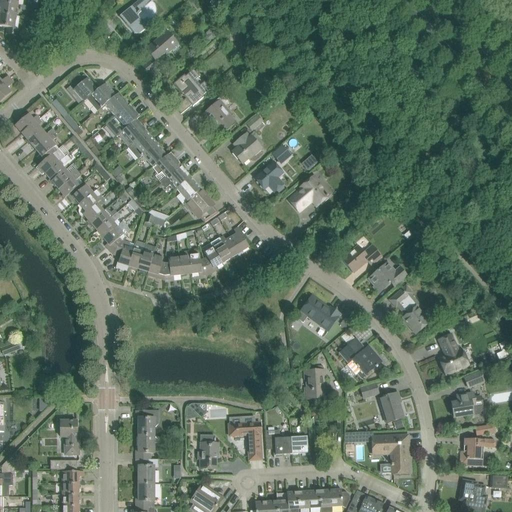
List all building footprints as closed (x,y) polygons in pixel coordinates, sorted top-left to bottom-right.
[(139,0),(120,17),(134,34),(139,35),(152,24),(150,22),(152,20),(154,18),(155,16),(155,13),(156,11),(155,8),(154,6),(153,3),(152,1),(153,0),(139,0)] [(0,14),(16,17),(18,6),(0,3),(0,4),(0,14)] [(0,14),(0,26),(7,28),(6,34),(18,36),(19,29),(17,29),(19,17),(16,17),(0,14)] [(207,36),(204,38),(207,42),(209,40),(210,41),(212,40),(216,37),(215,37),(218,35),(213,29),(212,30),(210,29),(205,34),(207,36)] [(157,40),(145,50),(152,59),(141,68),(155,84),(163,77),(155,68),(159,65),(156,61),(165,54),(166,55),(172,51),(175,54),(182,48),(167,31),(161,37),(160,37),(157,40)] [(260,60),(250,69),(255,74),(265,66),(260,60)] [(239,67),(233,72),(236,75),(242,70),(239,67)] [(184,76),(174,85),(186,99),(175,108),(181,115),(191,106),(193,107),(203,98),(202,97),(210,90),(209,88),(208,89),(207,87),(200,87),(195,81),(196,73),(195,72),(194,71),(185,78),(184,76)] [(77,72),(68,80),(72,85),(70,87),(84,103),(87,100),(91,96),(98,90),(88,78),(84,74),(82,77),(77,72)] [(0,88),(11,80),(8,76),(2,82),(0,79),(0,88)] [(14,83),(11,80),(0,88),(0,102),(12,93),(8,88),(14,83)] [(106,83),(98,90),(91,96),(87,100),(97,112),(102,108),(105,106),(104,105),(116,96),(116,95),(106,83)] [(104,105),(105,106),(115,117),(129,105),(119,93),(116,95),(116,96),(104,105)] [(204,114),(202,116),(206,121),(214,131),(217,128),(222,134),(235,122),(229,116),(230,114),(223,106),(228,102),(222,96),(212,104),(214,106),(204,114)] [(56,99),(51,103),(64,119),(70,115),(56,99)] [(115,117),(106,125),(116,137),(117,136),(125,129),(125,130),(137,120),(140,117),(129,105),(115,117)] [(15,126),(22,134),(39,120),(36,116),(33,119),(29,115),(15,126)] [(257,117),(246,126),(251,132),(262,123),(257,117)] [(67,122),(75,131),(79,127),(72,119),(67,122)] [(22,134),(28,142),(42,130),(38,126),(42,123),(39,120),(22,134)] [(125,129),(117,136),(128,148),(132,144),(147,132),(137,120),(125,130),(125,129)] [(83,132),(79,127),(75,131),(79,136),(83,132)] [(42,130),(28,142),(35,150),(54,133),(56,132),(53,129),(46,135),(42,130)] [(143,156),(157,144),(147,132),(132,144),(128,148),(138,160),(143,156)] [(54,133),(35,150),(40,155),(37,157),(42,163),(58,149),(52,141),(57,137),(54,133)] [(246,134),(235,144),(238,148),(233,153),(242,164),(249,159),(261,149),(251,137),(250,138),(246,134)] [(70,139),(77,147),(81,144),(74,136),(70,139)] [(89,140),(85,143),(95,155),(99,152),(89,140)] [(77,147),(83,155),(87,152),(81,144),(77,147)] [(167,156),(157,144),(143,156),(153,168),(156,166),(156,165),(167,156)] [(283,145),(272,154),(282,165),(292,156),(283,145)] [(42,163),(38,166),(40,169),(39,170),(39,172),(41,175),(43,175),(44,174),(45,174),(65,157),(58,149),(42,163)] [(94,159),(87,152),(83,155),(90,163),(94,159)] [(99,152),(95,155),(99,160),(103,157),(99,152)] [(162,173),(166,178),(181,165),(170,153),(167,156),(156,165),(156,166),(153,168),(159,175),(162,173)] [(67,155),(65,157),(45,174),(52,182),(66,170),(63,166),(71,159),(67,155)] [(264,190),(268,186),(274,193),(283,185),(277,179),(283,174),(273,163),(255,179),(264,190)] [(175,191),(176,190),(191,177),(181,165),(166,178),(160,183),(166,189),(170,186),(175,191)] [(106,182),(111,179),(101,167),(96,171),(106,182)] [(52,182),(58,190),(79,173),(76,169),(70,175),(66,170),(52,182)] [(112,174),(116,179),(120,176),(115,171),(112,174)] [(65,198),(67,196),(79,186),(82,183),(78,179),(81,176),(79,173),(58,190),(65,198)] [(187,202),(201,190),(191,177),(176,190),(180,194),(187,202)] [(303,190),(290,201),(299,212),(312,200),(317,206),(329,196),(313,178),(301,188),(303,190)] [(81,189),(79,186),(67,196),(72,202),(75,200),(79,205),(93,193),(87,185),(81,189)] [(187,202),(186,203),(193,211),(191,213),(198,221),(200,219),(204,224),(219,213),(218,212),(213,206),(215,205),(201,190),(187,202)] [(79,209),(79,211),(79,213),(80,215),(81,216),(81,217),(83,215),(97,203),(98,203),(101,201),(101,200),(103,199),(96,191),(93,193),(79,205),(81,207),(79,209)] [(132,198),(136,203),(143,197),(139,193),(132,198)] [(124,194),(119,198),(124,203),(128,199),(124,194)] [(147,202),(143,197),(136,203),(140,208),(141,208),(147,202)] [(97,203),(83,215),(90,223),(104,211),(101,207),(105,204),(101,200),(101,201),(98,203),(97,203)] [(132,200),(130,202),(128,204),(135,211),(139,208),(132,200)] [(104,211),(90,223),(96,231),(117,213),(114,210),(111,213),(107,208),(104,211)] [(147,215),(154,218),(164,221),(166,220),(169,217),(152,211),(147,215)] [(120,217),(117,213),(96,231),(103,239),(120,224),(117,220),(120,217)] [(224,213),(218,217),(221,222),(227,218),(224,213)] [(147,215),(144,223),(152,225),(152,223),(154,218),(147,215)] [(154,218),(152,223),(164,227),(164,221),(154,218)] [(210,223),(213,227),(219,223),(216,219),(210,223)] [(105,246),(113,255),(122,241),(130,229),(123,221),(122,223),(120,224),(103,239),(108,244),(105,246)] [(236,234),(231,238),(240,253),(249,248),(238,228),(234,230),(236,234)] [(223,237),(220,239),(231,258),(240,253),(231,238),(226,241),(223,237)] [(213,248),(223,264),(231,258),(220,239),(219,238),(211,244),(213,248)] [(127,272),(129,267),(135,245),(122,241),(113,255),(120,257),(119,263),(117,262),(116,268),(127,272)] [(136,241),(135,245),(129,267),(131,268),(132,270),(135,271),(137,269),(138,270),(146,244),(136,241)] [(146,244),(138,270),(140,270),(139,272),(145,274),(145,272),(148,273),(153,255),(156,247),(146,244)] [(371,267),(382,257),(372,246),(364,253),(359,247),(342,261),(343,261),(353,272),(352,273),(353,273),(366,261),(371,267)] [(207,258),(204,260),(209,275),(218,270),(216,268),(223,264),(213,248),(204,254),(207,258)] [(179,258),(181,276),(191,274),(189,256),(188,251),(184,252),(184,257),(179,258)] [(163,259),(153,255),(148,273),(147,276),(164,281),(165,264),(162,263),(163,259)] [(189,256),(191,274),(199,274),(199,276),(209,275),(204,260),(200,260),(200,255),(189,256)] [(169,264),(165,264),(164,281),(174,280),(174,277),(181,276),(179,258),(168,259),(169,264)] [(384,266),(368,279),(374,286),(380,293),(391,283),(395,288),(408,277),(399,267),(394,271),(393,270),(390,273),(384,266)] [(406,286),(390,301),(396,308),(398,306),(406,316),(402,319),(415,334),(434,319),(427,310),(423,313),(419,309),(421,307),(411,295),(412,294),(406,286)] [(300,312),(296,318),(303,323),(308,317),(319,325),(320,323),(329,330),(340,315),(331,308),(328,311),(323,307),(325,306),(312,296),(300,312)] [(451,335),(439,341),(446,357),(439,360),(446,376),(468,366),(461,350),(458,351),(451,335)] [(27,339),(21,341),(23,347),(30,345),(27,339)] [(4,356),(20,349),(17,343),(1,349),(4,356)] [(348,345),(339,353),(349,364),(347,365),(355,375),(357,374),(361,379),(365,376),(376,367),(377,368),(378,367),(377,366),(380,363),(376,359),(378,357),(369,346),(365,349),(361,345),(354,351),(348,345)] [(511,355),(508,346),(501,349),(505,359),(511,356),(511,355)] [(325,371),(304,372),(305,380),(307,380),(308,388),(305,388),(305,400),(324,399),(323,379),(326,379),(325,371)] [(480,373),(464,379),(468,388),(484,382),(480,373)] [(363,399),(379,394),(376,384),(360,389),(363,399)] [(398,394),(398,393),(379,399),(386,424),(404,418),(399,402),(398,403),(396,395),(398,394)] [(459,403),(451,404),(454,418),(473,415),(473,417),(484,415),(481,396),(474,397),(473,393),(456,396),(457,399),(458,399),(459,403)] [(42,412),(51,403),(51,401),(51,399),(50,399),(40,399),(40,412),(42,412)] [(189,406),(201,419),(207,414),(206,405),(193,404),(192,404),(191,405),(190,405),(189,406)] [(199,417),(188,407),(187,407),(186,420),(199,417)] [(158,412),(136,412),(136,419),(138,419),(138,426),(138,436),(154,436),(154,429),(158,425),(158,412)] [(230,425),(229,425),(229,436),(248,435),(249,461),(261,460),(260,436),(261,435),(260,423),(259,423),(259,424),(255,424),(254,417),(229,419),(230,425)] [(402,420),(393,422),(396,430),(404,427),(402,420)] [(77,421),(60,422),(60,438),(65,438),(65,455),(79,455),(79,437),(77,437),(77,421)] [(492,426),(475,428),(476,436),(493,433),(492,426)] [(280,431),(265,431),(266,450),(273,450),(274,458),(282,457),(282,455),(292,455),(291,438),(280,439),(280,431)] [(367,433),(355,434),(355,443),(367,443),(367,433)] [(138,453),(136,453),(136,460),(150,460),(150,454),(154,454),(154,436),(138,436),(138,447),(138,453)] [(374,437),(372,437),(372,443),(373,455),(382,455),(391,454),(391,464),(391,466),(387,466),(385,466),(383,467),(382,468),(382,470),(383,472),(384,473),(386,474),(392,473),(392,474),(408,474),(407,456),(409,456),(408,436),(374,437)] [(291,438),(292,455),(302,454),(302,456),(310,456),(310,447),(308,447),(307,437),(291,438)] [(461,452),(460,466),(473,467),(473,460),(480,461),(481,448),(493,449),(496,447),(496,443),(493,441),(464,439),(464,446),(467,447),(467,452),(461,452)] [(197,453),(197,460),(200,460),(200,470),(216,470),(216,459),(217,453),(218,453),(218,444),(215,444),(200,443),(200,453),(197,453)] [(150,460),(136,460),(136,467),(138,467),(138,484),(154,484),(154,467),(158,467),(158,460),(150,460)] [(50,461),(50,469),(50,470),(77,470),(77,461),(50,461)] [(62,484),(79,484),(79,477),(84,477),(84,472),(62,472),(62,484)] [(0,497),(2,498),(8,498),(8,486),(13,486),(13,475),(0,474),(0,497)] [(491,488),(504,488),(507,489),(507,476),(492,475),(491,488)] [(461,492),(459,501),(463,501),(461,511),(466,511),(484,511),(485,507),(487,497),(484,496),(486,487),(477,486),(477,484),(463,481),(461,492)] [(62,484),(62,488),(62,495),(79,495),(79,484),(62,484)] [(136,501),(136,508),(154,508),(154,502),(154,488),(154,484),(138,484),(138,501),(136,501)] [(201,487),(190,502),(195,505),(205,511),(213,511),(223,498),(209,489),(202,484),(201,487)] [(341,493),(341,490),(330,491),(331,508),(342,507),(346,508),(350,500),(350,499),(350,498),(350,497),(350,496),(349,496),(349,495),(348,494),(347,494),(347,493),(346,493),(345,493),(341,493)] [(310,509),(320,508),(319,491),(309,492),(310,509)] [(331,511),(331,508),(330,491),(319,491),(320,508),(320,511),(331,511)] [(287,493),(287,494),(287,501),(288,501),(288,510),(288,511),(299,511),(299,509),(298,492),(287,493)] [(299,509),(310,509),(309,492),(298,492),(299,509)] [(276,494),(277,501),(277,511),(288,511),(288,510),(288,501),(287,501),(287,494),(277,494),(276,494)] [(379,511),(381,509),(383,505),(366,497),(365,499),(355,494),(346,511),(379,511)] [(62,495),(62,507),(79,507),(79,495),(62,495)] [(38,496),(33,496),(33,507),(38,507),(42,507),(42,496),(38,496)] [(266,511),(277,511),(277,501),(266,502),(266,511)] [(250,511),(266,511),(266,502),(255,503),(255,511),(250,511)]
